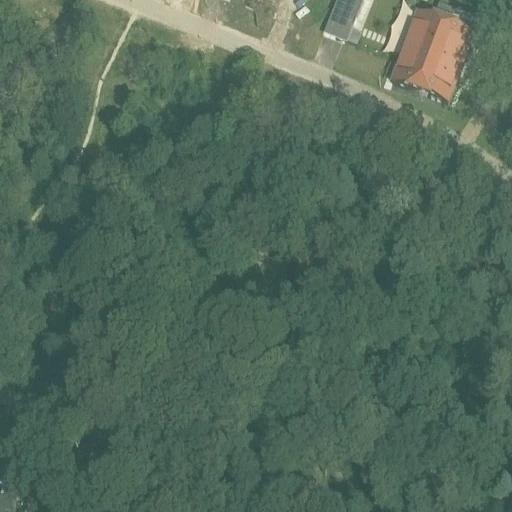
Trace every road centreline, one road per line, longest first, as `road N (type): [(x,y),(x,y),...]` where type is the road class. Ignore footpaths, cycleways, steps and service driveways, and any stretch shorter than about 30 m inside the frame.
road 1 (residential): [(135,2),(361,93),(452,139),(511,183)]
road 2 (residential): [(0,393),(85,446),(154,511)]
